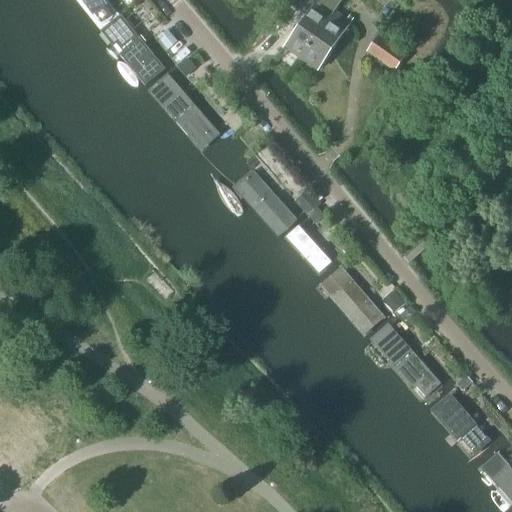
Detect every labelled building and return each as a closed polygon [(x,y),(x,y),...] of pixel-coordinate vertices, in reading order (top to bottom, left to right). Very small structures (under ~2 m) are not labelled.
[(316,0),(284,49),(301,60),(333,12),(336,8),(324,0),(316,0)] [(112,20),(139,53),(144,54),(149,50),(150,44),(123,11),(118,11),(113,15),(112,20)] [(333,12),(301,60),(317,71),(350,23),(352,19),(348,16),(346,20),(333,12)] [(170,36),(162,43),(168,51),(177,44),(170,36)] [(367,54),(393,72),(405,56),(378,37),(367,54)] [(180,67),(184,73),(194,65),(189,59),(180,67)] [(181,100),(209,131),(215,132),(219,128),(220,122),(191,91),(186,91),(181,95),(181,100)] [(256,182),(283,214),(289,214),(293,211),(294,205),(266,173),(261,173),(256,177),(256,182)] [(301,204),(310,214),(320,205),(311,195),(301,204)] [(309,216),(316,224),(323,217),(316,210),(309,216)] [(301,233),(328,265),(334,265),(338,262),(339,256),(312,224),(306,224),(301,227),(301,233)] [(345,284),(373,316),(379,316),(383,312),(383,306),(355,275),(349,275),(345,279),(345,284)] [(385,303),(395,313),(404,305),(395,295),(385,303)] [(411,318),(406,312),(399,318),(404,324),(411,318)] [(394,340),(423,371),(428,371),(433,367),(433,362),(405,330),(399,330),(395,334),(394,340)] [(466,375),(460,368),(453,374),(459,381),(466,375)] [(467,375),(457,384),(463,390),(473,382),(467,375)] [(443,396),(471,427),(476,428),(481,424),(481,418),(454,386),(448,386),(444,390),(443,396)] [(511,436),(511,428),(508,424),(501,431),(509,440),(511,436)]
